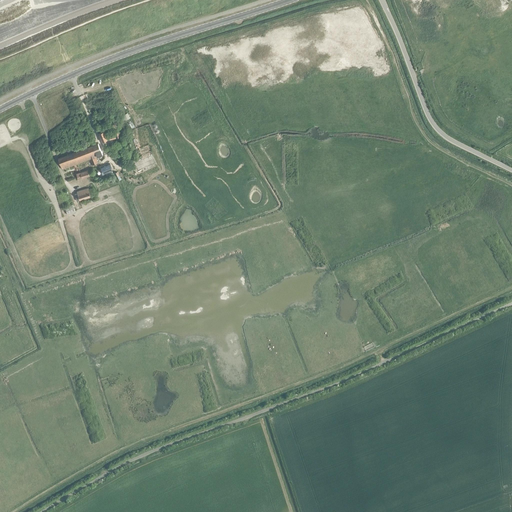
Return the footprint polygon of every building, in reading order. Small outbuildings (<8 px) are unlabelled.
[(108,140),(104,131),(99,134),(104,145),(107,144),(105,141),(108,140)] [(120,137),(119,131),(115,133),(115,134),(109,136),(110,140),(120,137)] [(61,169),(101,154),(97,143),(72,153),(57,158),(61,169)] [(103,167),(106,173),(113,170),(111,164),(103,167)] [(77,179),(89,176),(87,170),(79,173),(79,172),(75,173),(77,179)] [(88,188),(77,191),(77,193),(74,194),(76,201),(91,196),(88,188)] [(67,215),(75,212),(72,205),(64,208),(67,215)]
